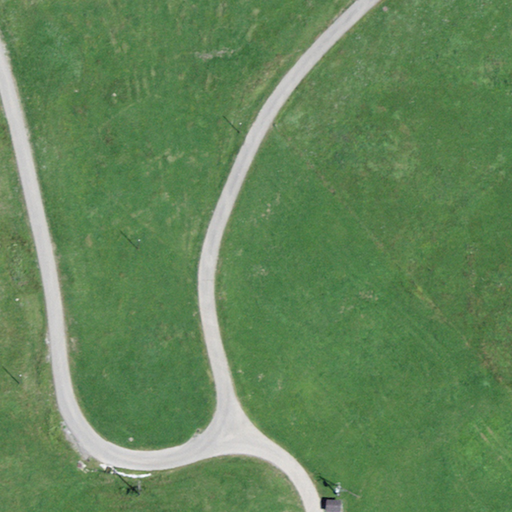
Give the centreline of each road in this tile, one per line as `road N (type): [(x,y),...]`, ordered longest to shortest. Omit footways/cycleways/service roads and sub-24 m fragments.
road 1 (unclassified): [(0,53),(53,266),(67,406),(102,451),(158,463),(214,441),(227,424)]
road 2 (unclassified): [(227,424),(240,405),(217,249),(257,142),(313,58),(378,0)]
road 3 (unclassified): [(227,424),(284,461),(316,511)]
